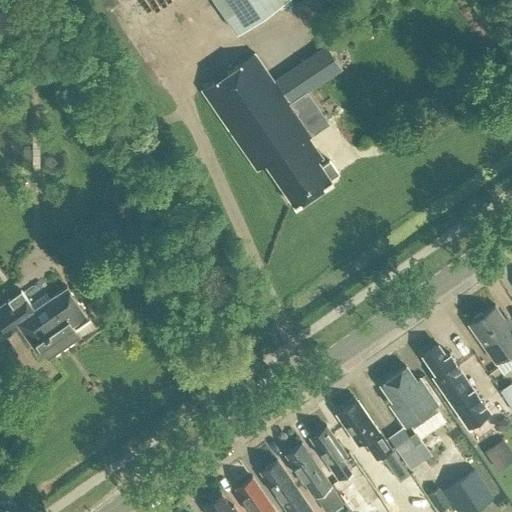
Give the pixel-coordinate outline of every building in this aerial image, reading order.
[(214,0),(234,28),(274,0),(214,0)] [(293,67),(308,88),(342,66),(327,44),(293,67)] [(266,163),(295,205),(332,179),(331,177),(339,171),(330,157),(322,163),(319,158),(323,155),(309,136),(311,135),(254,52),(201,89),(257,169),(266,163)] [(115,139),(133,170),(150,160),(132,129),(115,139)] [(0,339),(25,323),(47,355),(81,332),(76,325),(90,316),(89,315),(66,284),(34,307),(22,289),(8,299),(0,305),(0,339)] [(511,321),(507,315),(504,316),(495,303),(468,322),(495,360),(511,348),(511,321)] [(454,359),(451,361),(438,342),(422,353),(436,372),(433,374),(477,437),(490,428),(461,386),(469,381),(454,359)] [(390,402),(405,424),(437,402),(419,377),(416,379),(406,364),(380,382),(393,400),(390,402)] [(363,438),(376,457),(390,447),(367,414),(365,415),(354,400),(339,410),(350,428),(348,429),(357,442),(363,438)] [(329,464),(338,477),(350,469),(341,455),(346,452),(335,437),(334,437),(325,424),(310,435),(319,448),(318,449),(329,464)] [(416,429),(408,435),(424,457),(432,452),(421,436),(416,429)] [(511,459),(511,450),(502,437),(484,450),(497,470),(511,459)] [(315,493),(325,507),(335,500),(316,472),(321,469),(310,454),(301,441),(285,452),(294,465),(293,465),(304,481),(314,494),(315,493)] [(391,466),(400,459),(393,449),(384,456),(391,466)] [(269,483),(288,511),(309,511),(312,510),(296,486),(286,471),(285,471),(276,458),(260,469),(269,482),(269,483)] [(474,468),(444,489),(460,511),(465,511),(492,494),(474,468)] [(277,511),(271,503),(272,503),(261,488),(260,488),(251,475),(236,486),(245,499),(244,500),(252,511),(277,511)] [(450,503),(439,485),(427,493),(438,510),(450,503)] [(205,504),(211,511),(238,511),(233,504),(231,505),(222,492),(205,504)] [(369,511),(368,511),(388,511),(382,503),(369,511)]
